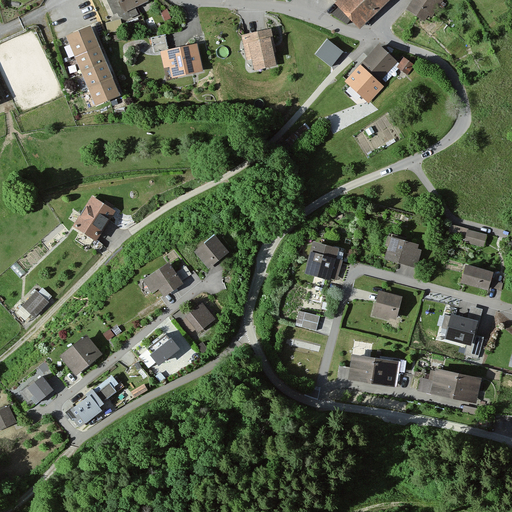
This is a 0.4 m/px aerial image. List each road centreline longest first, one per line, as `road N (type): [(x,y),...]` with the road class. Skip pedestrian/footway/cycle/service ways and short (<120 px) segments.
road 1 (residential): [(379,33),(445,61),(467,109),(458,137),(346,186),(278,235),(250,323),(260,363),(277,385),(319,403)]
road 2 (residential): [(379,33),(272,138),(208,186),(130,228),(98,259)]
road 3 (residential): [(319,403),(352,283),(367,269),(511,309)]
road 4 (residential): [(319,403),(460,420),(511,440)]
road 5 (residential): [(379,33),(357,34),(282,5),(199,0)]
road 6 (track): [(500,511),(415,500),(354,511)]
road 7 (track): [(0,357),(98,259)]
